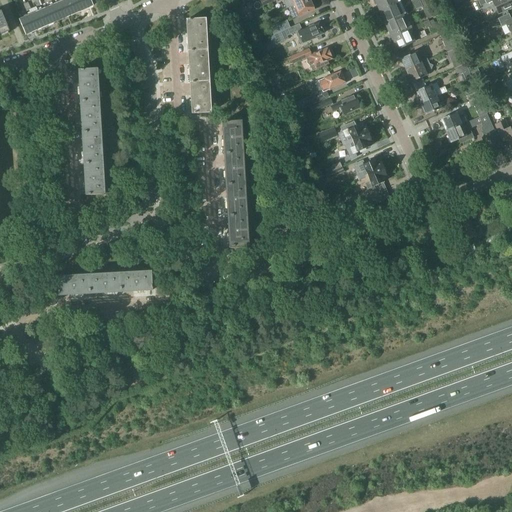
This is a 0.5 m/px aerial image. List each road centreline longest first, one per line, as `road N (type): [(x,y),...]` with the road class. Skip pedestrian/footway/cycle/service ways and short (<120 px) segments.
road 1 (motorway): [(511,340),(36,511)]
road 2 (motorway): [(127,511),(511,372)]
road 3 (residential): [(0,269),(134,215),(148,199),(146,72),(123,23)]
road 4 (residential): [(420,178),(340,0)]
road 5 (track): [(364,511),(511,475)]
road 6 (residential): [(0,70),(123,23)]
